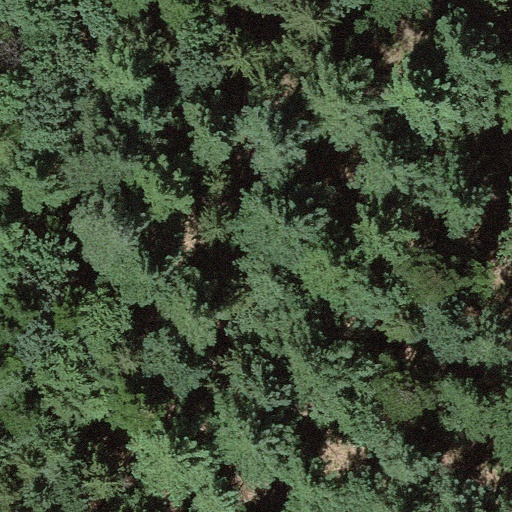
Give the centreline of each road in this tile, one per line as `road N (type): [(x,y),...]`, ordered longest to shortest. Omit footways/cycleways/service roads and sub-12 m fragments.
road 1 (track): [(88,511),(100,110),(93,0)]
road 2 (track): [(382,0),(511,159)]
